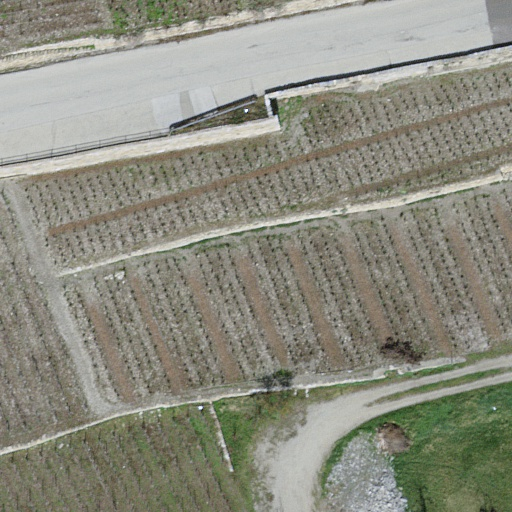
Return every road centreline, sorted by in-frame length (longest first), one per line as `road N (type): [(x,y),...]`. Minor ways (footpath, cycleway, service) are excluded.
road 1 (unclassified): [(0,131),(511,23)]
road 2 (track): [(511,370),(366,400),(320,425),(297,464),(293,511)]
